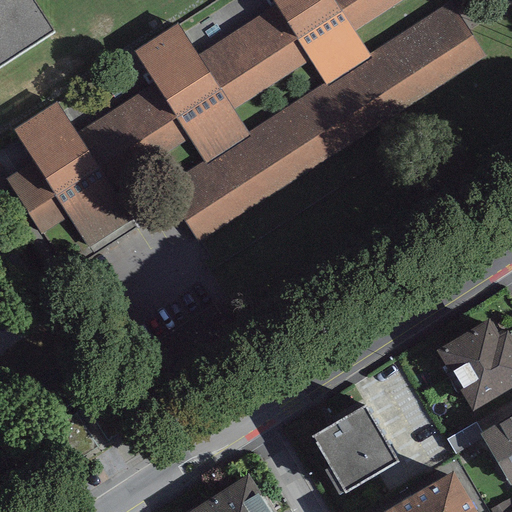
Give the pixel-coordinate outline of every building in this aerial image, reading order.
[(0,0),(0,68),(56,32),(34,0),(0,0)] [(272,0),(277,7),(198,56),(181,28),(138,55),(156,85),(78,133),(60,104),(11,135),(31,166),(7,181),(40,234),(71,214),(92,248),(130,224),(110,192),(189,142),(206,168),(250,139),(233,111),(309,63),(326,89),(373,57),(358,33),(409,0),(272,0)] [(487,54),(453,4),(373,57),(326,89),(250,139),(206,168),(162,197),(197,248),(487,54)] [(498,339),(488,322),(436,352),(471,414),(511,390),(511,342),(507,334),(498,339)] [(398,467),(365,408),(311,440),(345,498),(398,467)] [(511,486),(511,417),(480,436),(510,487),(511,486)] [(273,511),(250,477),(195,511),(273,511)] [(473,511),(453,477),(392,511),(473,511)]
